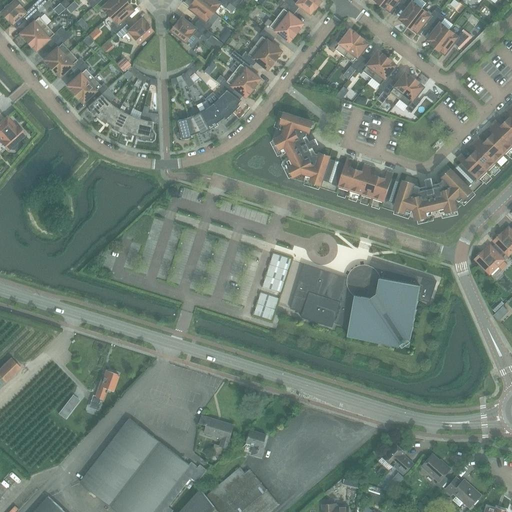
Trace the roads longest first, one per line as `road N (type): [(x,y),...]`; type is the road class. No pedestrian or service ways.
road 1 (secondary): [(508,416),(451,424),(413,418),(0,293)]
road 2 (residential): [(345,6),(255,122),(230,145),(188,162),(126,160),(82,138),(0,46)]
road 3 (residential): [(459,257),(211,179)]
road 4 (residential): [(343,143),(427,166),(481,114)]
road 5 (residential): [(511,379),(459,257)]
road 6 (residential): [(449,83),(345,6)]
